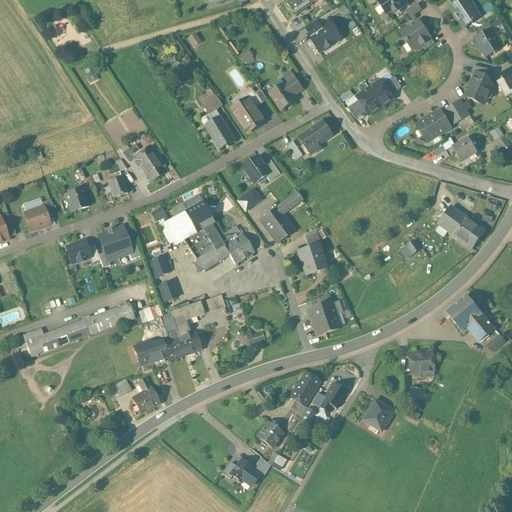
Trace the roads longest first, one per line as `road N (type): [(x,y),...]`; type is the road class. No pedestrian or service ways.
road 1 (secondary): [(33,511),(200,394),(409,319),(472,271),(511,214)]
road 2 (residential): [(424,0),(455,44),(458,65),(446,85),(358,141)]
road 3 (unclassified): [(358,141),(263,0)]
road 4 (unclassified): [(511,195),(358,141)]
